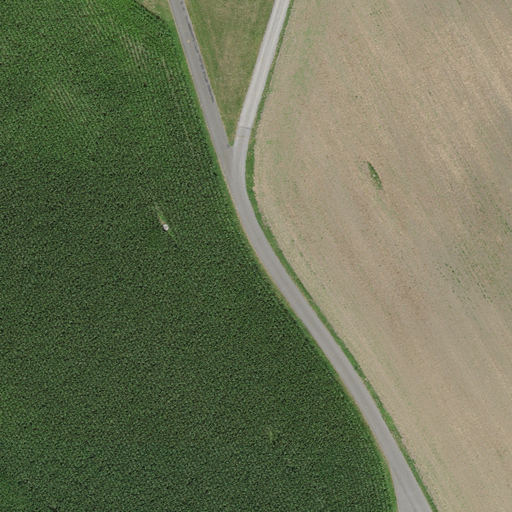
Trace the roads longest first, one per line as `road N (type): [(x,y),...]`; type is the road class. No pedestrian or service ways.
road 1 (track): [(414,502),(388,442),(285,283),(229,167)]
road 2 (track): [(287,0),(229,167)]
road 3 (track): [(229,167),(174,0)]
